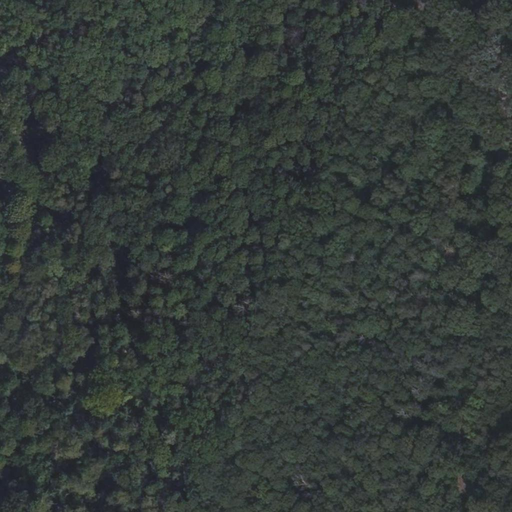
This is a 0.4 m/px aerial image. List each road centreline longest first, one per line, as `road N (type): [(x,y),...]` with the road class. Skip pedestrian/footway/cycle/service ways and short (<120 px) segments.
road 1 (track): [(198,511),(149,412),(122,308),(122,270),(129,231),(215,0)]
road 2 (track): [(477,511),(463,458),(463,402),(499,213),(499,141),(427,0)]
road 3 (track): [(0,313),(20,241),(26,176),(0,99)]
